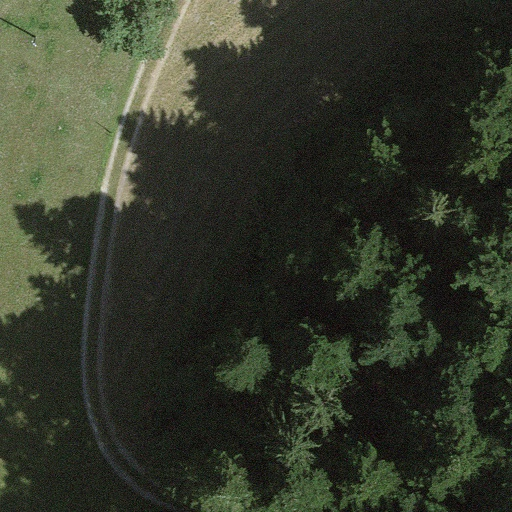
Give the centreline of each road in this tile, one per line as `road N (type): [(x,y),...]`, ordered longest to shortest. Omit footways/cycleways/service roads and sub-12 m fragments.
road 1 (track): [(179,0),(129,128),(94,340),(106,453),(142,494),(186,511)]
road 2 (track): [(257,511),(349,490),(410,460),(511,391)]
